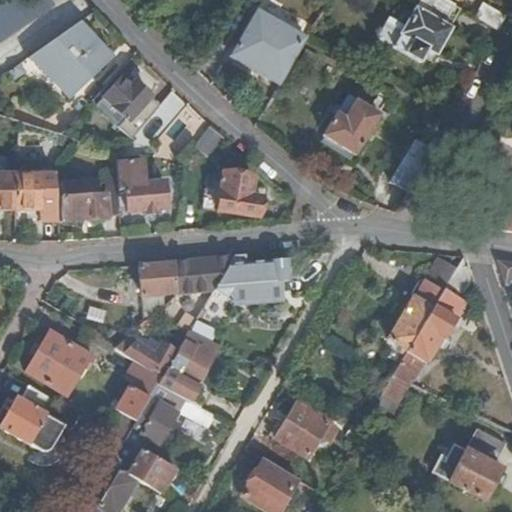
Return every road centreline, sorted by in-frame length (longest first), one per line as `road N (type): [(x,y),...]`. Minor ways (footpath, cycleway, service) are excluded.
road 1 (residential): [(101,0),(352,235)]
road 2 (residential): [(352,235),(193,511)]
road 3 (residential): [(46,262),(352,235)]
road 4 (residential): [(393,239),(511,43)]
road 5 (residential): [(476,248),(511,364)]
